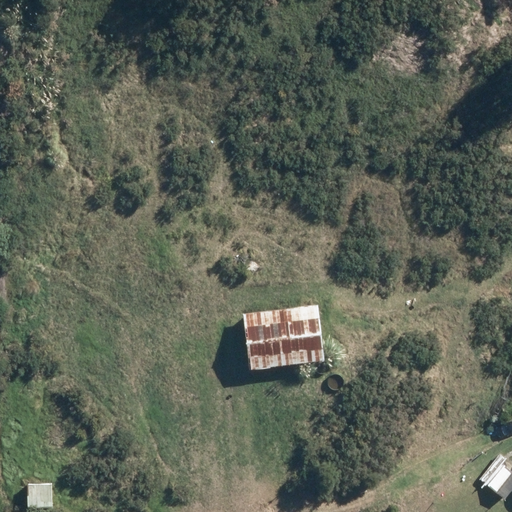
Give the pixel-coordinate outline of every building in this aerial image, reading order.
[(245,241),(228,250),(243,279),(260,270),(245,241)] [(316,305),(243,314),(250,369),(323,360),(316,305)] [(501,454),(482,477),(505,497),(511,489),(511,472),(502,464),(507,459),(501,454)] [(435,492),(455,505),(468,485),(448,472),(435,492)] [(30,483),(31,505),(59,504),(58,482),(30,483)]
